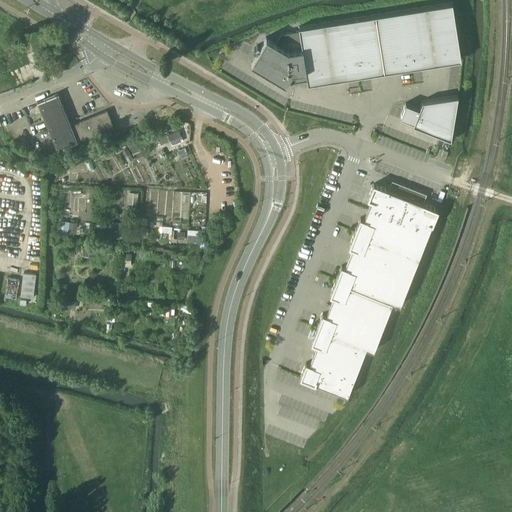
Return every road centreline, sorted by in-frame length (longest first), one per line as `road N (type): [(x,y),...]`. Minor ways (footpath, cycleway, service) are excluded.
road 1 (track): [(319,511),(418,382),(458,308),(497,196)]
road 2 (tertiary): [(220,511),(229,310),(269,216)]
road 3 (tertiary): [(97,54),(243,128),(264,155)]
road 4 (tertiary): [(276,150),(253,119),(126,52)]
